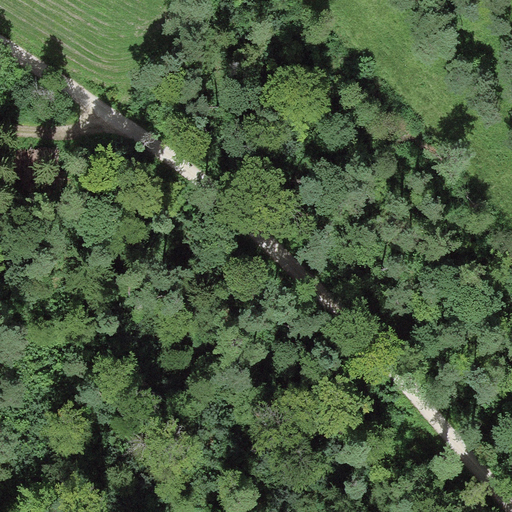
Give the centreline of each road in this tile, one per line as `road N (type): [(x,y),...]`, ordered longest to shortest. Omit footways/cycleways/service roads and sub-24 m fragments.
road 1 (track): [(510,511),(360,337),(244,223),(0,52)]
road 2 (track): [(121,131),(0,130)]
